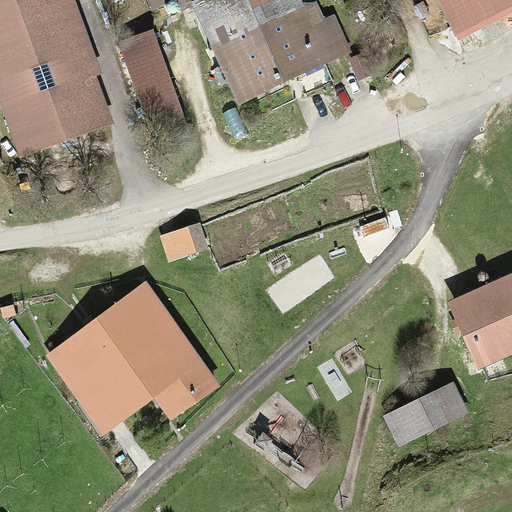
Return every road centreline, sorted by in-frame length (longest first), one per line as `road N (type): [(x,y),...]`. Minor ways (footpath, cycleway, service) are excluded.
road 1 (residential): [(122,511),(428,228),(455,136),(455,94)]
road 2 (residential): [(0,242),(71,226),(455,94)]
